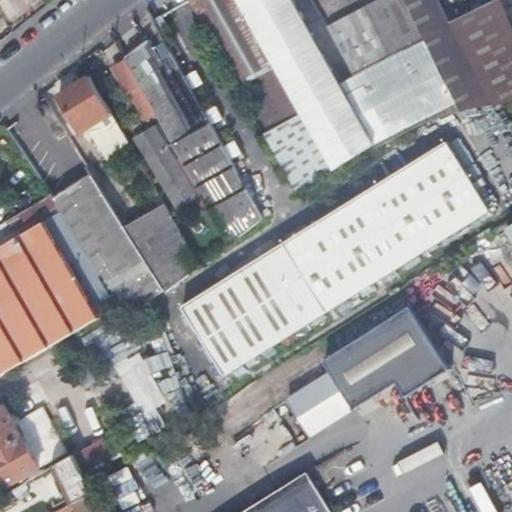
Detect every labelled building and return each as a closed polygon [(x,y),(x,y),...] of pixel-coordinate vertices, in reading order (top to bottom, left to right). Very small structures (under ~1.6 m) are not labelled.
[(301,192),(338,167),(244,0),(212,0),(199,8),(301,192)] [(439,114),(466,108),(427,31),(361,62),(341,74),(294,0),(244,0),(338,167),(377,139),(381,143),(439,114)] [(511,11),(506,0),(493,0),(454,19),(444,0),(411,0),(412,2),(427,31),(466,108),(511,97),(511,11)] [(361,62),(427,31),(412,2),(347,42),(361,62)] [(264,213),(216,125),(205,132),(155,45),(133,61),(162,116),(229,242),(264,213)] [(162,116),(133,61),(115,73),(130,103),(137,98),(150,122),(162,116)] [(125,130),(96,81),(68,98),(98,148),(125,130)] [(70,132),(50,101),(41,108),(61,139),(70,132)] [(196,208),(158,134),(139,143),(180,217),(196,208)] [(234,380),(493,206),(446,137),(190,313),(234,380)] [(130,308),(161,308),(174,297),(142,247),(97,176),(59,205),(130,308)] [(142,247),(174,297),(206,268),(180,224),(142,247)] [(0,250),(0,380),(31,363),(104,322),(47,225),(0,250)] [(458,370),(418,308),(373,335),(376,344),(290,398),(315,434),(400,382),(411,398),(458,370)] [(44,469),(8,409),(0,413),(0,476),(9,492),(44,469)] [(62,469),(79,502),(98,491),(90,475),(81,458),(62,469)] [(332,511),(308,473),(246,511),(332,511)] [(109,511),(98,491),(79,502),(83,511),(109,511)]
